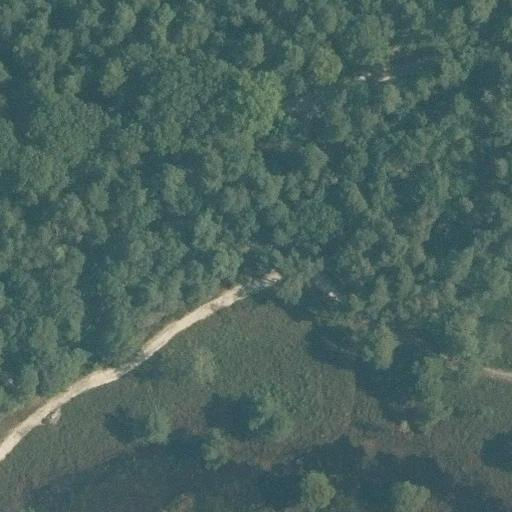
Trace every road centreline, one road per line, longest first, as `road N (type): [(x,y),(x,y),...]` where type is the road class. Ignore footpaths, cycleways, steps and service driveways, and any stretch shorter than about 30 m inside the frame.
road 1 (unknown): [(511,157),(421,209),(365,229),(190,267),(0,393)]
road 2 (track): [(0,450),(34,413),(139,363),(181,322),(307,267),(277,201),(317,98)]
road 3 (track): [(317,98),(0,181)]
road 4 (track): [(317,98),(511,43)]
